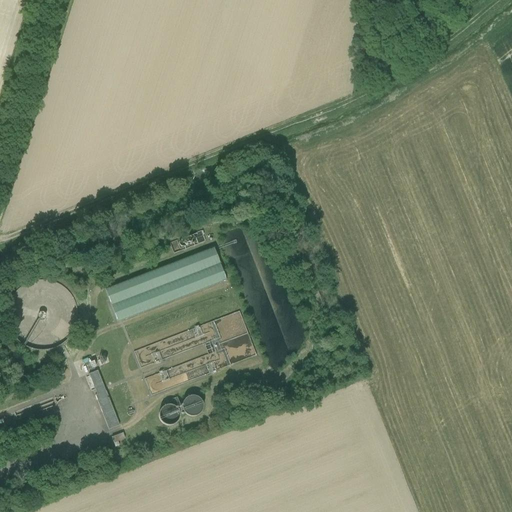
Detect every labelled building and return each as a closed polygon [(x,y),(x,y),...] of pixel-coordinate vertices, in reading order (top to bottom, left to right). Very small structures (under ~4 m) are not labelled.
[(97,361),(92,363),(95,372),(100,369),(97,361)] [(89,374),(94,390),(103,387),(97,371),(89,374)] [(103,387),(94,390),(96,395),(105,392),(103,387)] [(96,395),(95,396),(108,430),(119,426),(105,391),(105,392),(96,395)] [(122,433),(111,438),(114,443),(124,439),(122,433)]
